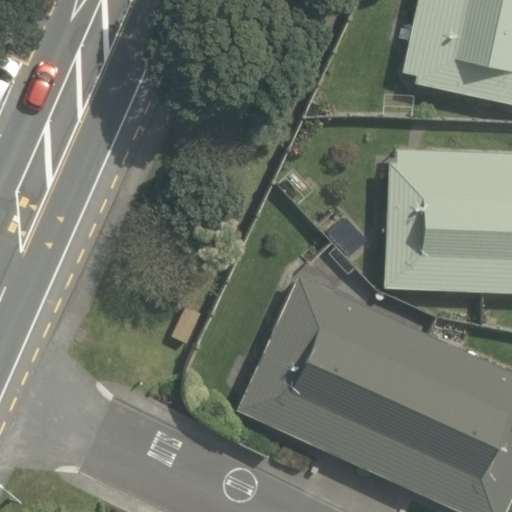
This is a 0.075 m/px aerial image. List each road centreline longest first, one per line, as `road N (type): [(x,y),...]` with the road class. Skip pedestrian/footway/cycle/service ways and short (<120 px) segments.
road 1 (residential): [(274,511),(0,383)]
road 2 (secondary): [(0,259),(117,0)]
